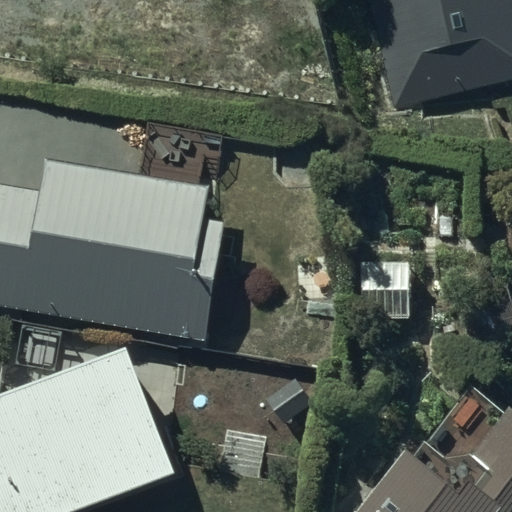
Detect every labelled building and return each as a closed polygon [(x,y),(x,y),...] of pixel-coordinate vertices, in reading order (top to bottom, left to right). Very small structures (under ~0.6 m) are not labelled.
[(511,0),(370,0),(394,115),(511,91),(511,0)] [(209,231),(214,200),(53,172),(48,197),(0,188),(0,314),(207,352),(228,235),(209,231)] [(415,272),(363,272),(363,326),(415,327),(415,272)] [(0,511),(111,511),(182,488),(179,480),(184,479),(166,425),(157,428),(137,368),(4,414),(5,382),(0,380),(0,511)] [(511,511),(511,430),(473,397),(429,449),(423,444),(365,511),(511,511)]
